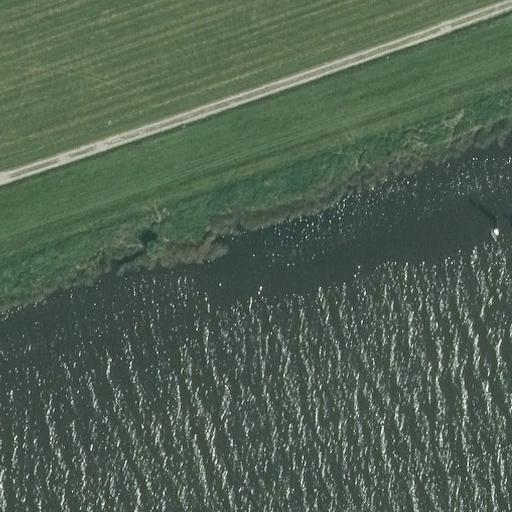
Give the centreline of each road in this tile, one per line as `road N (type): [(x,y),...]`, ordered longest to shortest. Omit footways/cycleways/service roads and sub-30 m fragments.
road 1 (track): [(0,179),(511,2)]
road 2 (track): [(0,243),(511,68)]
